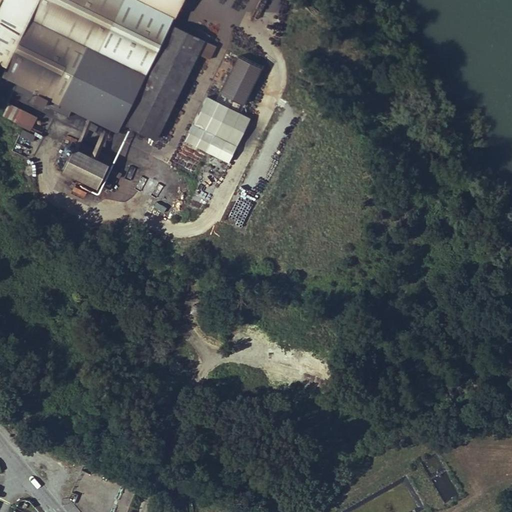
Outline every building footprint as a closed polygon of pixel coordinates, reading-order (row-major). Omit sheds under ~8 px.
[(40,0),(4,73),(117,129),(121,121),(155,137),(204,39),(169,21),(180,0),(40,0)] [(221,96),(246,106),(262,69),(237,58),(221,96)] [(228,108),(207,154),(230,164),(251,118),(228,108)] [(67,140),(54,161),(87,180),(100,158),(67,140)] [(193,305),(192,312),(199,314),(201,307),(193,305)]
